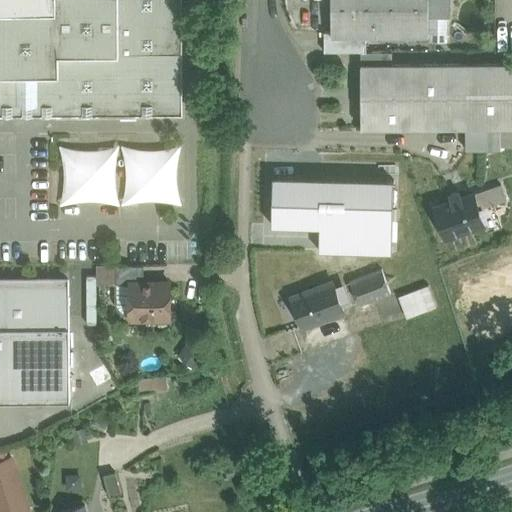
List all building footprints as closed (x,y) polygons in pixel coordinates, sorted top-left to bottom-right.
[(0,0),(0,95),(17,95),(17,104),(57,104),(57,114),(178,113),(177,0),(0,0)] [(331,0),(332,32),(332,36),(366,36),(429,36),(428,17),(428,0),(331,0)] [(449,0),(428,0),(428,17),(449,17),(449,0)] [(366,36),(332,36),(332,32),(324,32),(324,52),(361,52),(366,52),(366,36)] [(366,52),(361,52),(361,64),(392,64),(392,52),(366,52)] [(511,63),(392,64),(361,64),(362,128),(465,128),(500,127),(511,127),(511,63)] [(500,127),(465,128),(466,150),(500,150),(500,147),(500,127)] [(500,147),(511,146),(511,127),(500,127),(500,147)] [(60,145),(60,205),(120,205),(120,145),(60,145)] [(122,145),(121,205),(182,205),(182,145),(122,145)] [(321,226),(393,228),(395,180),(273,177),(272,225),(321,226)] [(493,188),(462,198),(460,192),(449,196),(451,202),(435,207),(445,236),(484,223),(479,210),(498,203),(493,188)] [(393,228),(321,226),(320,250),(393,252),(393,228)] [(350,281),(359,306),(391,293),(382,269),(350,281)] [(69,280),(0,281),(0,402),(70,401),(69,280)] [(170,282),(150,282),(130,282),(130,318),(170,318),(170,282)] [(333,283),(292,298),(303,326),(343,311),(333,283)] [(428,285),(398,296),(407,318),(436,307),(428,285)] [(166,376),(137,380),(138,394),(168,390),(166,376)] [(27,511),(11,458),(0,461),(0,511),(27,511)] [(115,472),(104,475),(110,498),(121,495),(115,472)]
